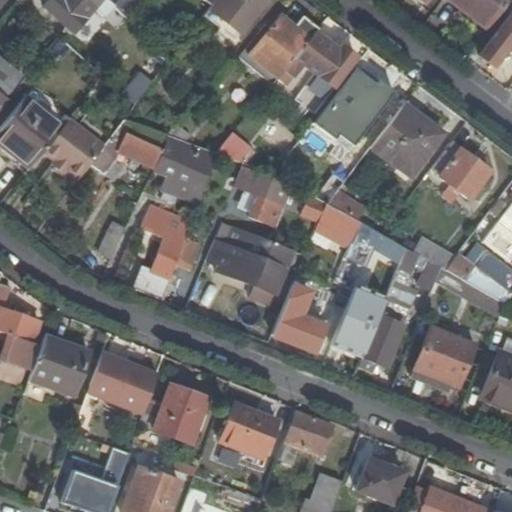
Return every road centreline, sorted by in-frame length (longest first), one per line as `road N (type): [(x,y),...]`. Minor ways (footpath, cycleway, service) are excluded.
road 1 (residential): [(0,245),(47,282),(113,313),(511,467)]
road 2 (residential): [(511,122),(351,0)]
